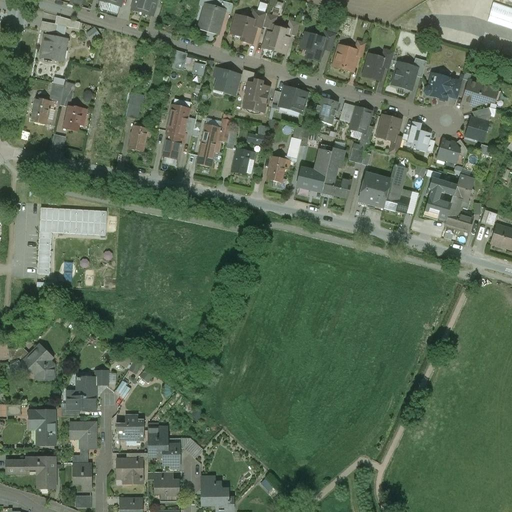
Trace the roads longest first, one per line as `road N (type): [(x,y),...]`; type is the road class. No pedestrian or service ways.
road 1 (residential): [(0,149),(305,215),(511,274)]
road 2 (residential): [(447,121),(24,0)]
